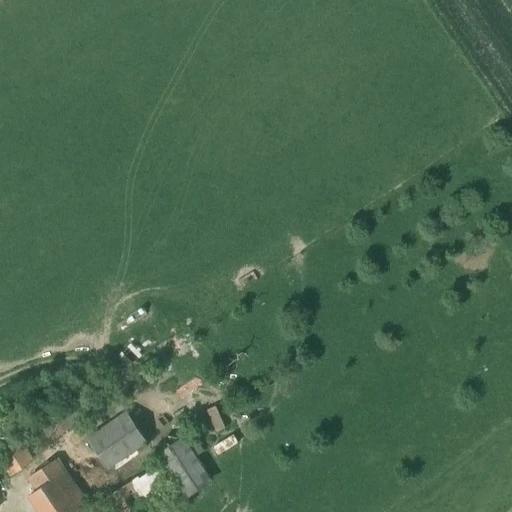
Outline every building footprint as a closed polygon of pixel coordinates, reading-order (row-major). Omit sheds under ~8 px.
[(147,442),(127,412),(87,438),(107,469),(147,442)] [(183,438),(157,457),(187,499),(213,481),(197,459),(183,438)] [(0,456),(0,461),(11,477),(35,460),(22,441),(0,456)] [(91,511),(93,511),(58,458),(28,479),(36,492),(30,496),(40,511),(91,511)] [(158,464),(114,485),(126,510),(169,489),(158,464)]
